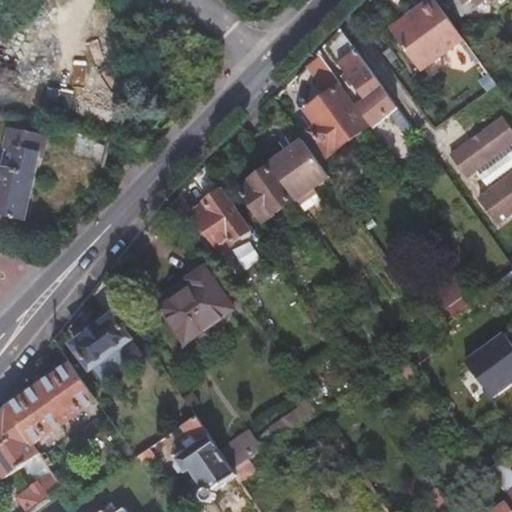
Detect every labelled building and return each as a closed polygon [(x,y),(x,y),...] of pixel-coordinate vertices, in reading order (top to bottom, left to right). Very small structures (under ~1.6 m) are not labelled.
[(419,73),(462,43),(430,0),(415,11),(419,18),(408,26),(393,36),(419,73)] [(403,20),(408,26),(419,18),(415,11),(403,20)] [(342,29),(325,46),(340,66),(342,64),(348,71),(342,75),(347,83),(353,79),(383,121),(390,116),(400,109),(342,29)] [(337,151),(370,128),(341,88),(308,111),(324,132),(316,137),(325,150),(332,144),(337,151)] [(419,135),(400,109),(390,116),(409,142),(419,135)] [(511,134),(503,122),(482,135),(486,139),(473,147),(471,144),(451,157),(466,178),(487,164),(497,157),(511,146),(511,134)] [(0,209),(24,215),(38,157),(44,158),(50,138),(10,128),(5,149),(17,152),(13,166),(0,162),(0,209)] [(108,158),(112,138),(78,131),(73,150),(108,158)] [(486,139),(482,135),(471,144),(473,147),(486,139)] [(320,163),(305,141),(270,164),(303,211),(322,198),(316,189),(321,186),(321,185),(331,178),(320,163)] [(511,177),(508,172),(497,157),(487,164),(498,178),(503,184),(511,178),(511,177)] [(225,191),(206,165),(192,179),(206,200),(203,202),(205,205),(193,213),(221,252),(249,232),(222,193),(225,191)] [(293,202),(268,168),(252,180),(253,183),(241,191),(263,223),(293,202)] [(511,178),(503,184),(491,192),(480,200),(498,226),(511,216),(511,178)] [(503,184),(498,178),(487,186),(491,192),(503,184)] [(235,311),(204,266),(187,277),(192,285),(160,307),(184,344),(235,311)] [(459,274),(436,291),(449,308),(471,292),(459,274)] [(122,308),(103,280),(92,295),(108,318),(73,343),(92,369),(132,339),(114,314),(122,308)] [(406,356),(417,348),(405,330),(393,337),(406,356)] [(511,332),(511,331),(468,356),(493,399),(511,387),(511,332)] [(43,382),(7,407),(33,445),(98,401),(71,362),(43,382)] [(320,413),(311,399),(272,426),(281,439),(320,413)] [(33,445),(7,407),(0,415),(0,471),(4,477),(39,454),(33,445)] [(219,452),(196,417),(182,426),(191,438),(182,444),(186,450),(174,459),(183,473),(188,469),(203,489),(200,491),(198,496),(202,503),(208,503),(213,500),(215,493),(212,489),(235,476),(233,472),(219,452)] [(256,440),(249,430),(219,452),(233,472),(263,451),(256,440)] [(275,443),(268,432),(256,440),(263,451),(275,443)] [(158,457),(151,446),(137,456),(139,460),(144,467),(158,457)] [(129,450),(121,455),(127,464),(135,459),(129,450)] [(77,511),(110,511),(154,481),(144,467),(139,460),(73,506),(77,511)] [(511,473),(502,460),(488,470),(511,504),(511,473)] [(30,511),(64,491),(51,473),(15,496),(26,511),(30,511)] [(175,511),(154,481),(110,511),(175,511)] [(77,511),(73,506),(64,491),(30,511),(77,511)]
